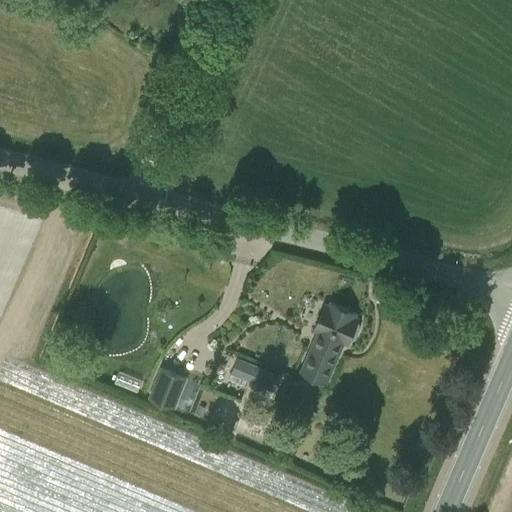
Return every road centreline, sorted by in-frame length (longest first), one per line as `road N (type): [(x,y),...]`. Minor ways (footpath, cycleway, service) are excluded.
road 1 (unclassified): [(511,299),(454,276),(0,156)]
road 2 (unknown): [(151,195),(221,0)]
road 3 (primary): [(445,511),(511,356)]
